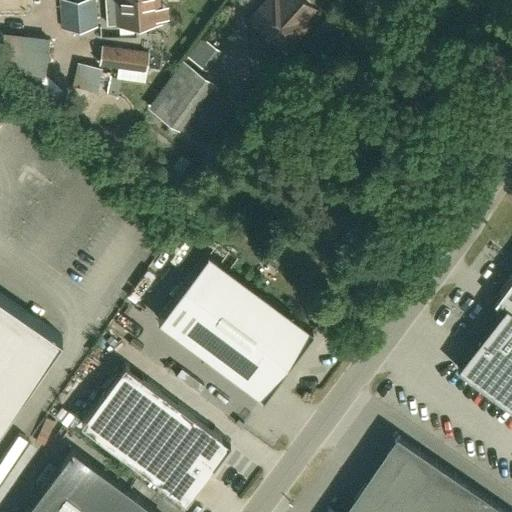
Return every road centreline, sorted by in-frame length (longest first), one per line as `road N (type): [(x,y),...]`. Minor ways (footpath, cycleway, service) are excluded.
road 1 (unclassified): [(256,511),(511,167)]
road 2 (residential): [(511,131),(367,0)]
